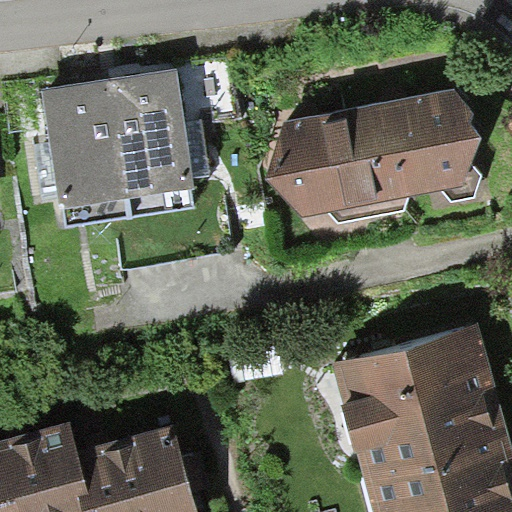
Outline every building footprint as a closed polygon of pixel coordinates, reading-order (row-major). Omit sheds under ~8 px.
[(64,217),(199,198),(181,72),(132,78),(93,84),(46,91),(64,217)] [(300,205),(478,168),(459,79),(397,92),(308,111),(281,116),(300,205)] [(373,511),(511,511),(511,430),(481,319),(331,361),(373,511)] [(0,511),(94,511),(77,444),(70,417),(21,430),(0,435),(0,511)] [(201,511),(177,417),(100,438),(77,444),(94,511),(201,511)]
